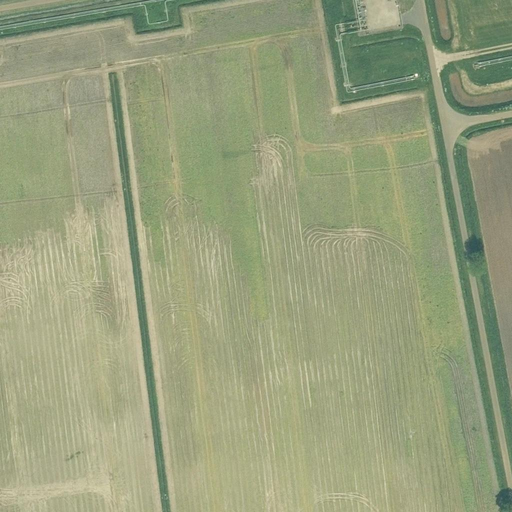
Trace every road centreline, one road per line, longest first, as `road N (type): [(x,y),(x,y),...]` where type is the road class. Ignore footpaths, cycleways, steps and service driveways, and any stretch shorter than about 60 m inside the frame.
road 1 (unclassified): [(511,494),(444,126)]
road 2 (unclassified): [(444,126),(420,0)]
